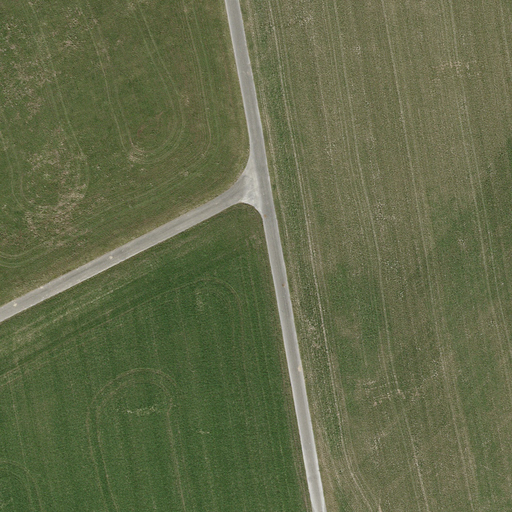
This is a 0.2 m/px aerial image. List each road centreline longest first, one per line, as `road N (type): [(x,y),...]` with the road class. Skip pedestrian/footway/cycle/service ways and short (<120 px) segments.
road 1 (track): [(320,511),(233,0)]
road 2 (track): [(265,188),(0,319)]
